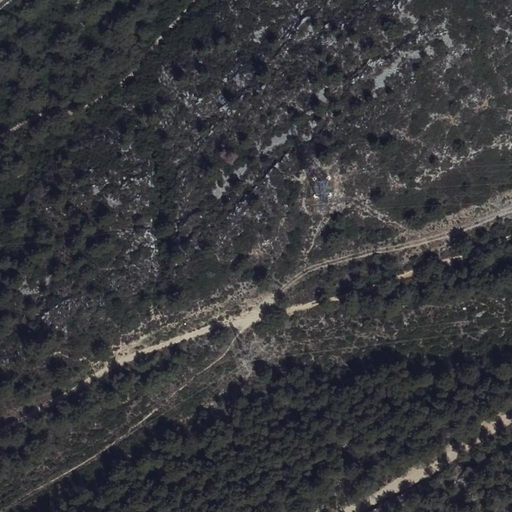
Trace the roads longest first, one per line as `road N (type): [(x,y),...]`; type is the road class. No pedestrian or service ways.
road 1 (track): [(253,315),(308,268),(437,240),(511,213)]
road 2 (track): [(345,511),(464,447),(511,406)]
road 3 (track): [(0,430),(162,346)]
